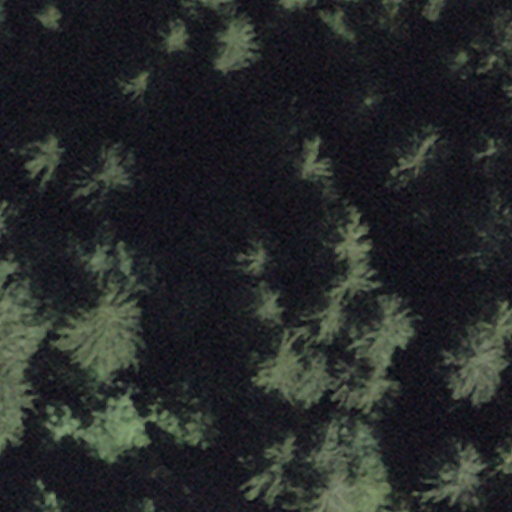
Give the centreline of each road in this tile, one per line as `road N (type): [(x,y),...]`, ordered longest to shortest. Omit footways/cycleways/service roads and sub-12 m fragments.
road 1 (track): [(0,289),(69,270),(198,201),(298,104),(504,0)]
road 2 (track): [(163,511),(0,475)]
